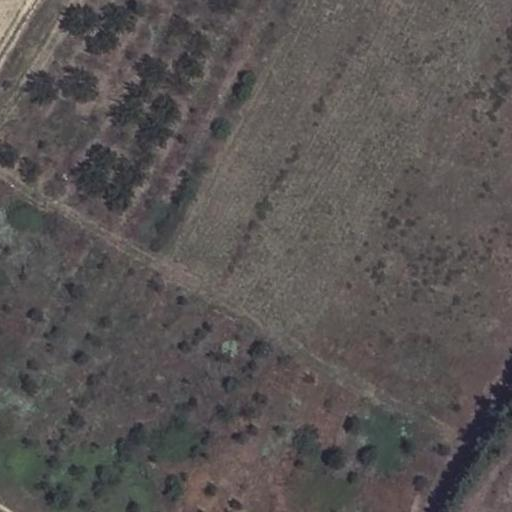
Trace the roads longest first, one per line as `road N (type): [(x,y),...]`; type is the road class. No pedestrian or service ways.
road 1 (track): [(437,511),(463,454),(447,412),(0,170)]
road 2 (track): [(0,123),(73,0)]
